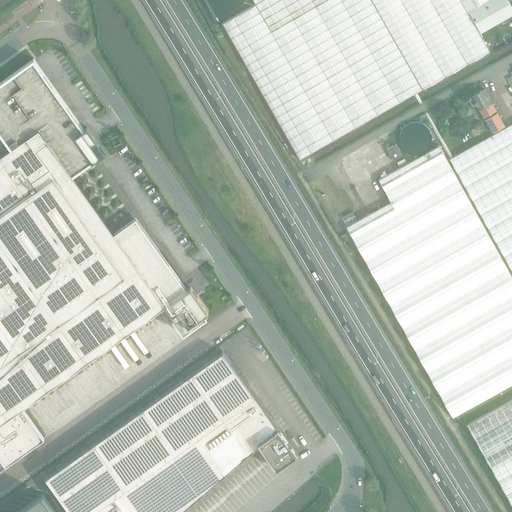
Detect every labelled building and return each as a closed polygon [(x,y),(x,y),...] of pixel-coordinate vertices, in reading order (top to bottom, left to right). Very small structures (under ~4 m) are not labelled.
[(253,0),(255,3),(254,4),(221,22),(222,23),(270,108),(299,159),(491,51),(481,33),(469,10),(486,0),(253,0)] [(486,0),(469,10),(481,33),(511,14),(511,8),(511,7),(507,0),(486,0)] [(0,468),(44,437),(23,407),(165,305),(181,327),(182,329),(208,310),(199,298),(197,294),(191,298),(190,296),(191,295),(191,293),(190,292),(188,291),(186,291),(160,254),(135,219),(135,220),(115,234),(73,175),(92,162),(93,161),(105,152),(96,138),(87,126),(83,129),(34,60),(0,83),(0,131),(11,147),(0,155),(0,468)] [(485,90),(468,99),(472,106),(476,104),(491,133),(504,126),(485,90)] [(505,127),(450,158),(511,270),(511,398),(466,424),(511,504),(511,123),(511,124),(505,127)] [(396,144),(387,149),(393,160),(402,155),(396,144)] [(353,211),(342,217),(346,226),(353,237),(458,179),(439,145),(393,171),(388,174),(379,179),(391,201),(368,214),(358,219),(357,220),(353,211)] [(511,276),(458,179),(353,237),(452,417),(511,383),(511,276)] [(346,233),(340,236),(341,238),(344,242),(349,240),(346,233)] [(46,476),(46,477),(70,511),(181,511),(259,445),(270,460),(271,459),(276,466),(288,458),(289,459),(293,456),(295,455),(294,453),(296,452),(224,350),(222,351),(46,476)] [(15,511),(55,511),(42,493),(15,511)]
